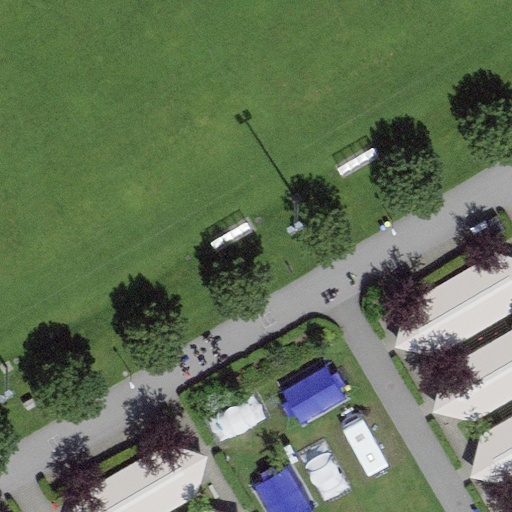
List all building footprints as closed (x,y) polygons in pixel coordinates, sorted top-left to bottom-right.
[(511,260),(497,261),(412,309),(400,329),(411,349),(434,348),(511,302),(511,260)] [(511,338),(451,374),(439,393),(450,413),(473,412),(511,389),(511,338)] [(317,365),(232,413),(220,433),(231,453),(254,451),(339,403),(350,382),(340,365),(317,365)] [(511,425),(488,440),(476,459),(487,479),(510,478),(511,476),(511,425)] [(168,449),(83,498),(74,511),(147,511),(190,487),(201,467),(191,449),(168,449)] [(268,483),(284,511),(325,511),(329,510),(302,463),(268,483)]
